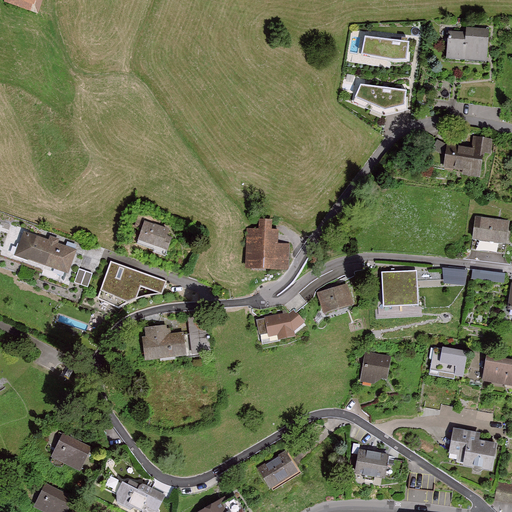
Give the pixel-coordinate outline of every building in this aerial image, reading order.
[(5,0),(4,4),(39,16),(43,0),(5,0)] [(453,33),(452,57),(491,59),(492,30),(472,30),(471,34),(453,33)] [(365,37),(363,55),(391,61),(409,61),(409,43),(365,37)] [(407,92),(361,86),(355,102),(384,115),(407,110),(408,98),(406,98),(407,92)] [(476,149),(454,146),(451,166),(487,171),(491,140),(478,138),(476,149)] [(477,219),(474,239),(505,243),(507,223),(477,219)] [(145,223),(138,244),(154,249),(153,252),(165,256),(170,239),(166,238),(168,231),(145,223)] [(280,225),(252,225),(251,267),(290,268),(290,246),(280,246),(280,225)] [(27,232),(20,255),(71,271),(78,248),(27,232)] [(168,282),(113,262),(103,288),(137,300),(143,285),(164,293),(168,282)] [(421,271),(389,274),(391,306),(423,304),(421,271)] [(472,283),(505,283),(505,273),(472,272),(472,283)] [(351,285),(325,293),(332,313),(358,304),(351,285)] [(293,315),(272,319),(274,335),(289,333),(291,340),(303,337),(303,330),(312,322),(301,311),(295,316),(293,315)] [(148,331),(150,358),(191,355),(189,334),(173,335),(173,329),(148,331)] [(434,348),(430,374),(454,379),(455,375),(462,377),(466,354),(434,348)] [(371,353),(367,379),(389,382),(393,356),(371,353)] [(484,381),(507,384),(510,362),(488,358),(484,381)] [(478,435),(455,430),(451,452),(461,454),(459,464),(491,470),(495,445),(477,442),(478,435)] [(97,451),(67,437),(57,460),(86,474),(97,451)] [(366,451),(363,473),(391,477),(395,455),(366,451)] [(305,475),(292,455),(265,473),(279,493),(305,475)] [(129,481),(122,498),(152,511),(164,511),(173,494),(149,484),(147,488),(129,481)] [(73,511),(80,499),(50,486),(40,509),(46,511),(73,511)] [(239,511),(232,501),(213,511),(239,511)]
